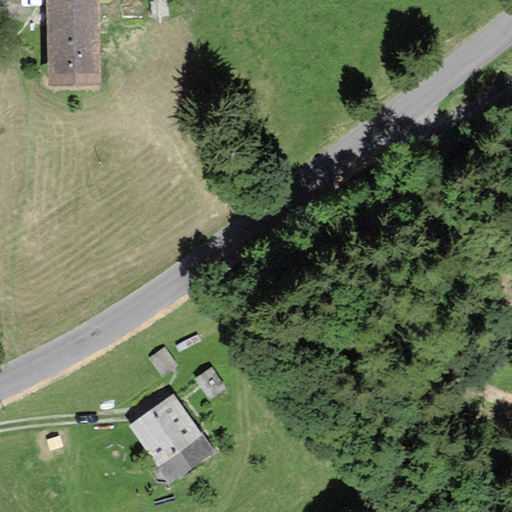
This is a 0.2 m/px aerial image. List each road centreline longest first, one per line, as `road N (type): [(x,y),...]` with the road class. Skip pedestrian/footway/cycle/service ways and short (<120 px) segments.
road 1 (tertiary): [(511,26),(246,233),(115,323),(0,386)]
road 2 (track): [(511,233),(397,438),(375,511)]
road 3 (track): [(133,415),(0,427)]
road 4 (track): [(398,120),(429,129),(511,78)]
